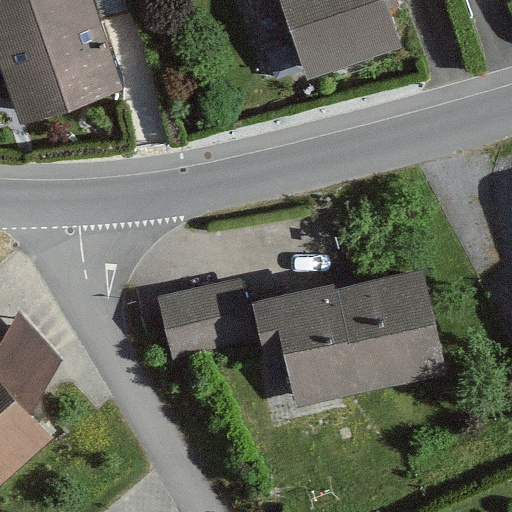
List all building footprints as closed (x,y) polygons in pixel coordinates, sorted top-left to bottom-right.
[(0,0),(0,51),(3,50),(26,114),(118,81),(88,0),(0,0)] [(292,0),(313,63),(394,36),(381,0),(292,0)] [(331,282),(276,295),(300,396),(442,363),(420,268),(333,289),(331,282)] [(239,280),(182,292),(188,320),(245,308),(239,280)] [(0,485),(51,439),(0,383),(0,485)]
